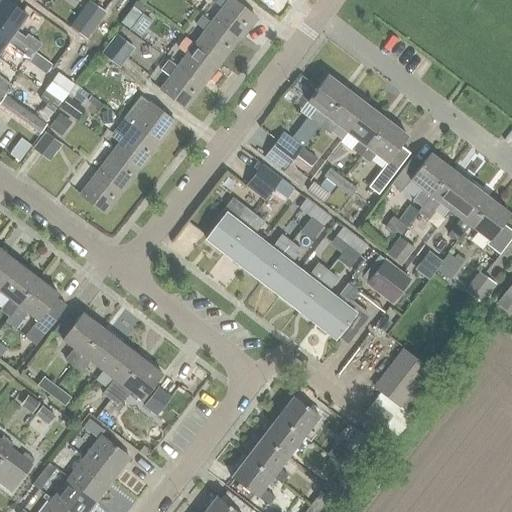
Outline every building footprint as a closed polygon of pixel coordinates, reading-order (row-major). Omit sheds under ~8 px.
[(27,34),(19,28),(26,17),(2,0),(1,0),(0,2),(0,29),(21,44),(27,35),(27,34)] [(232,0),(228,0),(212,21),(238,41),(255,18),(232,0)] [(132,8),(121,23),(132,32),(143,17),(132,8)] [(221,63),(238,41),(212,21),(211,23),(202,16),(195,24),(205,31),(195,44),(221,63)] [(93,27),(79,17),(71,29),(84,39),(93,27)] [(20,44),(21,44),(0,29),(0,52),(7,43),(16,50),(20,44)] [(41,45),(27,35),(21,44),(35,54),(41,45)] [(130,46),(116,35),(101,54),(116,65),(130,46)] [(203,86),(221,63),(195,44),(194,45),(185,38),(178,48),(187,55),(178,67),(203,86)] [(35,54),(21,44),(20,44),(16,50),(14,53),(45,75),(51,66),(35,54)] [(160,90),(186,109),(203,86),(178,67),(177,68),(168,61),(160,71),(169,78),(160,90)] [(61,106),(74,86),(57,74),(43,93),(61,106)] [(12,86),(0,77),(0,91),(5,96),(6,95),(12,86)] [(318,128),(345,91),(326,77),(306,103),(316,111),(309,121),(318,128)] [(21,106),(5,96),(0,91),(0,105),(14,116),(7,127),(18,135),(31,118),(20,110),(21,109),(20,107),(21,106)] [(366,107),(345,91),(318,128),(328,135),(335,126),(345,133),(366,107)] [(135,108),(142,113),(132,127),(157,146),(173,124),(141,99),(135,108)] [(46,107),(37,119),(45,125),(55,113),(46,107)] [(385,122),(366,107),(345,133),(357,142),(350,151),(359,157),(365,148),(385,122)] [(49,128),(58,135),(69,122),(59,114),(49,128)] [(124,136),(114,149),(139,168),(157,146),(132,127),(131,128),(123,122),(117,130),(124,136)] [(385,122),(365,148),(359,157),(367,164),(374,155),(385,164),(367,188),(377,195),(406,157),(396,150),(406,137),(385,122)] [(32,150),(49,162),(62,145),(44,132),(32,150)] [(289,139),(284,146),(276,140),(262,159),(282,174),(295,157),(302,148),(289,139)] [(295,157),(310,169),(317,160),(302,148),(295,157)] [(139,168),(114,149),(97,172),(122,191),(139,168)] [(429,196),(428,196),(449,170),(429,154),(419,167),(409,160),(390,185),(400,193),(409,181),(420,189),(411,201),(420,208),(429,196)] [(279,180),(261,166),(248,182),(266,196),(279,180)] [(334,186),(335,187),(342,179),(329,169),(322,178),(324,179),(334,186)] [(469,185),(449,170),(428,196),(429,196),(420,208),(417,212),(428,220),(434,212),(432,211),(438,203),(449,211),(469,185)] [(108,209),(122,191),(97,172),(79,195),(98,209),(105,216),(108,209)] [(324,179),(319,186),(329,193),(334,186),(324,179)] [(356,189),(342,179),(335,187),(350,198),(356,189)] [(292,190),(279,180),(272,189),(285,199),(292,190)] [(469,226),(488,199),(469,185),(449,211),(459,219),(447,236),(456,242),(469,226)] [(272,189),(263,202),(275,212),(285,199),(272,189)] [(509,215),(488,199),(469,226),(487,241),(484,244),(498,255),(511,236),(511,232),(501,224),(509,215)] [(316,209),(305,200),(298,209),(309,218),(316,209)] [(224,213),(204,239),(223,254),(253,214),(244,207),(233,221),(224,213)] [(329,218),(316,209),(309,218),(322,227),(329,218)] [(262,221),(253,214),(223,254),(241,268),(261,242),(252,235),(262,221)] [(334,237),(346,246),(354,237),(341,228),(334,237)] [(260,282),(280,256),(291,242),(280,235),(270,249),(261,242),(241,268),(260,282)] [(358,255),(365,246),(354,237),(346,246),(358,255)] [(414,249),(399,237),(386,254),(401,266),(414,249)] [(290,264),(301,250),(291,242),(280,256),(260,282),(278,297),(298,271),(290,264)] [(0,251),(0,286),(17,264),(0,251)] [(422,259),(436,269),(442,261),(428,251),(422,259)] [(383,260),(378,256),(361,277),(366,281),(364,285),(390,305),(410,279),(384,259),(383,260)] [(449,280),(456,271),(442,261),(436,269),(449,280)] [(37,280),(17,264),(0,286),(0,293),(8,299),(0,309),(0,311),(8,317),(17,306),(37,280)] [(307,277),(298,271),(278,297),(297,311),(327,271),(317,264),(307,277)] [(338,280),(327,271),(297,311),(315,325),(335,299),(327,293),(338,280)] [(494,284),(479,272),(464,291),(469,294),(453,316),(466,325),(482,304),(480,303),(494,284)] [(37,280),(17,306),(8,317),(8,318),(4,322),(14,330),(27,314),(36,321),(33,326),(43,334),(64,306),(54,299),(57,295),(37,280)] [(511,316),(511,282),(495,304),(511,316)] [(348,342),(368,316),(350,303),(346,308),(335,299),(315,325),(335,340),(337,337),(344,342),(348,342)] [(81,313),(60,340),(72,349),(64,360),(72,367),(81,355),(101,329),(81,313)] [(376,327),(383,333),(391,323),(384,317),(376,327)] [(81,355),(72,367),(81,373),(89,362),(100,371),(121,344),(101,329),(81,355)] [(121,344),(100,371),(113,380),(102,394),(109,400),(120,386),(140,359),(121,344)] [(404,352),(397,362),(422,382),(430,372),(404,352)] [(120,386),(109,400),(119,407),(129,393),(140,401),(152,386),(161,375),(140,359),(120,386)] [(397,362),(389,372),(414,391),(422,382),(397,362)] [(407,401),(414,391),(389,372),(382,381),(407,401)] [(36,385),(50,395),(56,387),(43,377),(36,385)] [(400,409),(407,401),(382,381),(375,390),(400,409)] [(56,387),(50,395),(63,406),(69,398),(56,387)] [(158,388),(143,407),(156,417),(171,397),(158,388)] [(28,396),(22,405),(33,413),(39,405),(28,396)] [(277,417),(304,437),(303,438),(309,443),(316,433),(311,429),(319,418),(293,398),(277,417)] [(41,407),(34,416),(48,426),(55,417),(41,407)] [(382,425),(364,412),(356,422),(374,435),(382,425)] [(288,458),(303,438),(304,437),(277,417),(261,438),(288,458)] [(361,433),(348,451),(351,453),(359,459),(372,442),(361,433)] [(9,443),(0,436),(0,455),(7,447),(9,443)] [(100,436),(83,458),(111,480),(128,458),(100,436)] [(279,470),(288,458),(261,438),(245,458),(272,478),(278,482),(284,474),(279,470)] [(19,456),(7,447),(0,455),(0,484),(8,490),(31,460),(21,453),(19,456)] [(351,453),(341,467),(348,473),(359,459),(351,453)] [(76,467),(67,478),(95,500),(111,480),(83,458),(76,467)] [(245,458),(229,478),(256,499),(258,497),(270,507),(276,499),(263,489),(272,478),(245,458)] [(43,470),(50,475),(55,467),(49,462),(43,470)] [(338,486),(348,473),(341,467),(330,480),(338,486)] [(68,511),(85,511),(95,500),(67,478),(52,498),(68,511)] [(321,493),(311,506),(318,511),(329,499),(321,493)] [(234,511),(215,497),(203,511),(234,511)] [(68,511),(52,498),(41,511),(68,511)]
